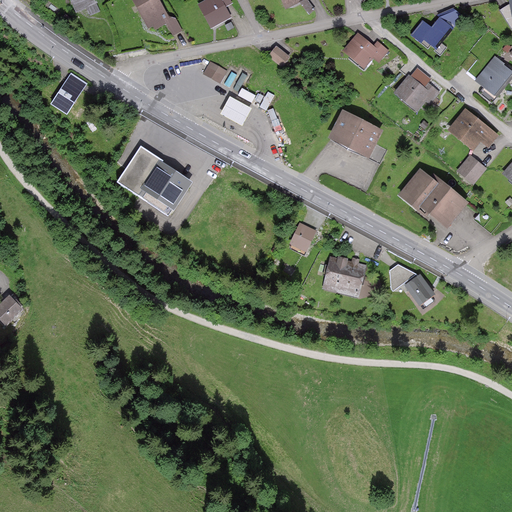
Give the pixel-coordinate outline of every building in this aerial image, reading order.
[(96,0),(69,0),(76,13),(98,3),(96,0)] [(157,0),(133,0),(149,28),(154,25),(156,29),(170,21),(157,0)] [(230,0),(207,0),(198,5),(211,30),(232,19),(226,8),(233,5),(230,0)] [(280,0),(285,10),(306,0),(280,0)] [(453,9),(437,16),(440,18),(432,29),(423,22),(411,36),(421,46),(424,42),(434,50),(451,29),(453,30),(463,17),(453,9)] [(374,46),(358,34),(342,52),(364,71),(374,60),(379,64),(389,52),(378,42),(374,46)] [(291,59),(277,47),(268,57),(283,69),(291,59)] [(505,65),(495,57),(475,82),(494,99),(511,75),(511,72),(504,66),(505,65)] [(227,72),(210,62),(203,75),(221,85),(227,72)] [(72,76),(52,105),(66,114),(85,85),(72,76)] [(409,76),(393,94),(417,115),(426,103),(430,106),(440,93),(429,84),(425,88),(409,76)] [(256,96),(242,89),(238,96),(252,104),(256,96)] [(270,91),(264,107),(270,109),(276,94),(270,91)] [(252,110),(230,98),(220,116),(242,127),(252,110)] [(499,137),(466,110),(447,132),(473,153),(481,145),(489,150),(499,137)] [(383,132),(342,111),(327,141),(368,162),(383,132)] [(119,184),(168,217),(191,183),(141,151),(119,184)] [(487,169),(470,156),(457,171),(474,185),(487,169)] [(511,163),(502,176),(511,184),(511,163)] [(433,181),(420,170),(398,196),(426,220),(428,218),(448,231),(469,204),(436,177),(433,181)] [(316,231),(300,224),(290,245),(306,252),(316,231)] [(331,257),(322,289),(359,299),(371,296),(375,279),(365,277),(367,266),(359,264),(360,260),(353,258),(351,262),(331,257)] [(420,275),(405,287),(420,308),(435,296),(420,275)] [(395,276),(379,280),(381,289),(397,284),(395,276)] [(21,310),(10,297),(0,306),(0,321),(4,325),(21,310)]
